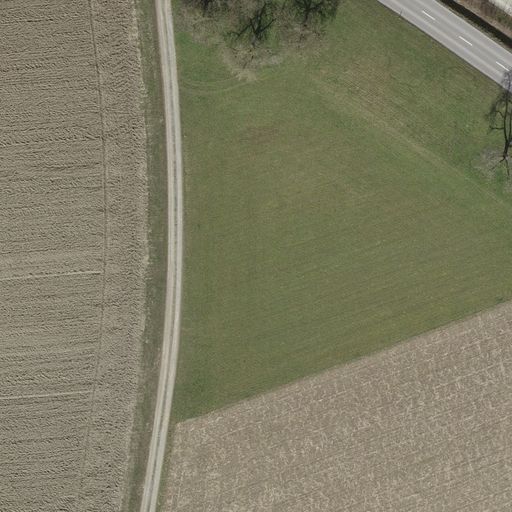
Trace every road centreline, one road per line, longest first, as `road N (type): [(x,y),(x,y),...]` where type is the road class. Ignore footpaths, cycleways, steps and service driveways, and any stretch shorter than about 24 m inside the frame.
road 1 (track): [(163,0),(175,111),(174,325),(149,511)]
road 2 (secondary): [(404,0),(511,74)]
